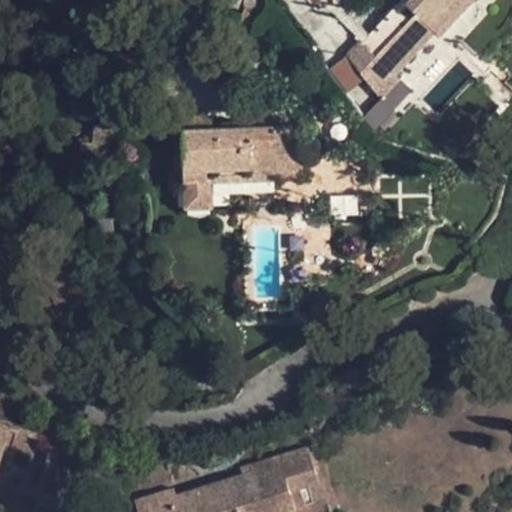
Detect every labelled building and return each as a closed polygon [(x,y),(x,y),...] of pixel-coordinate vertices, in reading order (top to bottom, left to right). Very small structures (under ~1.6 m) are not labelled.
[(409,0),(408,2),(405,0),(401,0),(391,10),(405,24),(391,39),(374,39),(368,48),(360,40),(347,54),(381,98),(400,78),(396,74),(435,33),(439,36),(472,0),(409,0)] [(302,127),(183,130),(185,196),(214,194),(214,180),(275,178),(275,173),(303,173),(302,127)] [(121,148),(82,143),(80,176),(118,179),(121,148)] [(214,194),(185,196),(185,207),(214,207),(214,194)] [(0,459),(3,448),(39,456),(44,432),(0,422),(0,459)] [(174,489),(135,501),(137,511),(283,511),(295,508),(289,489),(317,481),(307,448),(240,469),(242,475),(176,495),(174,489)]
